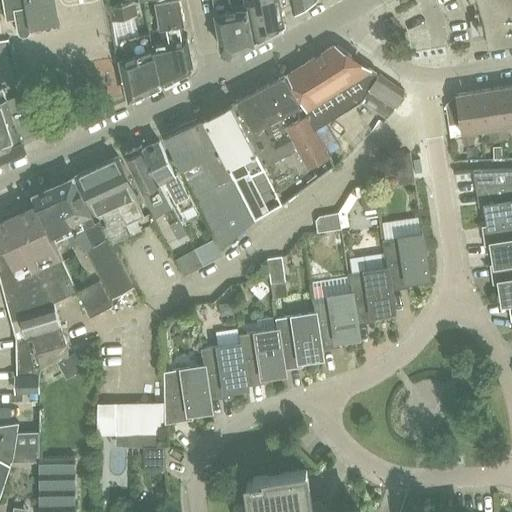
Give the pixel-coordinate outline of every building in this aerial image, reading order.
[(2,0),(3,4),(6,20),(15,19),(16,31),(17,31),(19,34),(22,36),(26,35),(29,33),(30,28),(58,24),(54,0),(2,0)] [(155,0),(159,19),(164,18),(164,20),(178,17),(178,20),(183,19),(179,0),(155,0)] [(211,0),(214,13),(221,50),(227,53),(252,42),(243,0),(238,0),(239,0),(238,0),(211,0)] [(277,0),(243,0),(252,42),(283,27),(277,0)] [(289,0),(291,9),(302,2),(305,4),(312,0),(289,0)] [(511,0),(463,0),(465,4),(474,0),(476,0),(482,18),(470,20),(472,35),(485,33),(487,44),(511,40),(511,0)] [(114,19),(136,16),(133,2),(112,6),(114,19)] [(184,23),(183,19),(178,20),(178,17),(164,20),(164,18),(159,19),(160,27),(166,26),(176,75),(189,70),(192,63),(186,36),(181,37),(179,24),(184,23)] [(149,29),(150,31),(161,82),(176,75),(166,26),(160,27),(149,29)] [(121,59),(129,97),(161,82),(150,31),(124,40),(127,56),(121,59)] [(299,97),(298,98),(314,128),(360,99),(386,117),(393,108),(404,96),(404,90),(353,55),(335,43),(286,73),(299,97)] [(236,101),(241,109),(264,153),(268,152),(273,162),(298,149),(308,167),(329,155),(314,128),(298,98),(296,99),(284,75),(236,101)] [(508,126),(511,125),(511,99),(510,84),(491,87),(500,138),(509,137),(508,126)] [(0,155),(23,145),(2,86),(0,86),(0,155)] [(491,140),(500,138),(491,87),(473,90),(480,130),(488,129),(490,140),(491,140)] [(473,131),(480,130),(473,90),(455,93),(463,144),(474,142),(473,131)] [(264,153),(241,109),(235,111),(231,103),(204,117),(234,177),(248,169),(251,173),(263,167),(263,166),(273,162),(268,152),(264,153)] [(203,117),(164,135),(221,249),(256,221),(203,117)] [(158,141),(142,149),(159,181),(160,181),(165,178),(176,198),(177,199),(183,210),(193,204),(188,194),(176,172),(174,173),(158,141)] [(493,155),(502,155),(501,143),(493,143),(493,155)] [(125,154),(135,174),(146,195),(145,195),(155,214),(163,210),(177,239),(187,234),(160,181),(159,181),(142,149),(141,146),(125,154)] [(414,181),(410,151),(394,153),(398,184),(414,181)] [(117,155),(97,164),(122,220),(114,224),(108,226),(102,229),(110,246),(129,238),(124,227),(143,218),(133,196),(135,195),(117,155)] [(108,226),(114,224),(122,220),(97,164),(77,174),(94,212),(100,210),(108,226)] [(487,200),(490,221),(511,218),(511,165),(476,166),(481,197),(489,196),(490,200),(487,200)] [(38,371),(58,360),(69,354),(54,301),(76,290),(78,291),(90,315),(93,313),(113,303),(111,299),(133,287),(110,246),(102,229),(98,221),(95,222),(90,213),(82,195),(73,176),(33,194),(37,202),(0,218),(0,278),(15,336),(16,372),(17,372),(38,371)] [(374,183),(359,185),(362,209),(378,207),(374,183)] [(340,228),(338,212),(319,215),(315,219),(318,231),(340,228)] [(511,218),(490,221),(485,222),(486,236),(494,235),(495,240),(493,240),(496,262),(511,259),(511,218)] [(406,277),(428,274),(422,231),(381,237),(386,264),(387,264),(391,285),(403,283),(402,276),(406,275),(406,277)] [(267,258),(270,282),(285,280),(282,256),(267,258)] [(503,301),(511,300),(511,298),(511,259),(496,262),(493,262),(495,275),(502,273),(503,278),(500,278),(503,301)] [(347,270),(350,290),(351,289),(356,319),(368,317),(367,310),(371,309),(371,312),(394,309),(391,285),(387,264),(386,264),(347,270)] [(311,296),(313,310),(319,345),(330,344),(329,336),(334,336),(335,338),(358,334),(356,319),(351,289),(350,290),(311,296)] [(274,316),(276,326),(277,326),(282,364),(294,362),(293,356),(298,355),(298,358),(320,354),(319,345),(313,310),(274,316)] [(237,332),(239,340),(244,381),(246,381),(257,379),(256,372),(261,371),(262,373),(283,370),(282,364),(277,326),(276,326),(237,332)] [(244,381),(239,340),(201,346),(203,363),(204,363),(208,395),(209,395),(220,393),(219,386),(224,385),(224,388),(246,385),(246,381),(244,381)] [(95,362),(90,343),(69,354),(58,360),(66,377),(95,362)] [(211,407),(209,395),(208,395),(204,363),(203,363),(163,369),(164,404),(165,418),(184,415),(183,409),(187,408),(188,411),(211,407)] [(40,375),(17,375),(16,375),(16,390),(39,390),(40,375)] [(165,434),(165,418),(164,404),(98,405),(97,434),(165,434)] [(0,490),(8,466),(13,456),(16,430),(18,420),(0,422),(0,490)] [(13,456),(11,460),(39,460),(39,457),(39,429),(17,430),(13,456)] [(166,469),(165,446),(165,444),(143,444),(144,470),(166,469)] [(74,511),(75,457),(39,457),(39,460),(38,511),(74,511)] [(246,480),(249,501),(237,503),(233,505),(232,508),(231,511),(361,511),(361,509),(341,511),(325,511),(325,509),(317,503),(311,504),(306,469),(252,476),(253,478),(246,480)]
